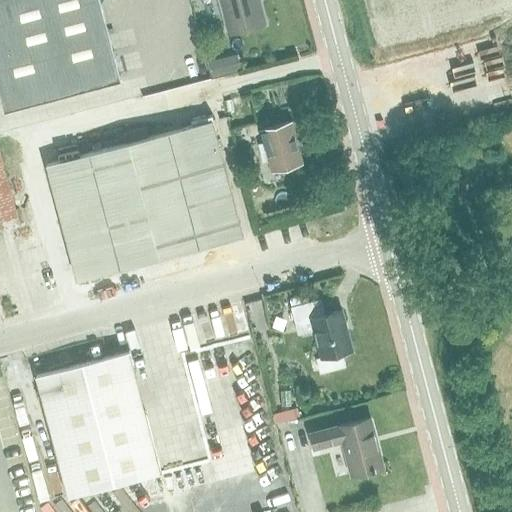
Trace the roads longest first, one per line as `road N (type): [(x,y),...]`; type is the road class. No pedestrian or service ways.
road 1 (residential): [(388,240),(0,344)]
road 2 (tertiary): [(460,511),(388,240)]
road 3 (tertiary): [(388,240),(325,0)]
